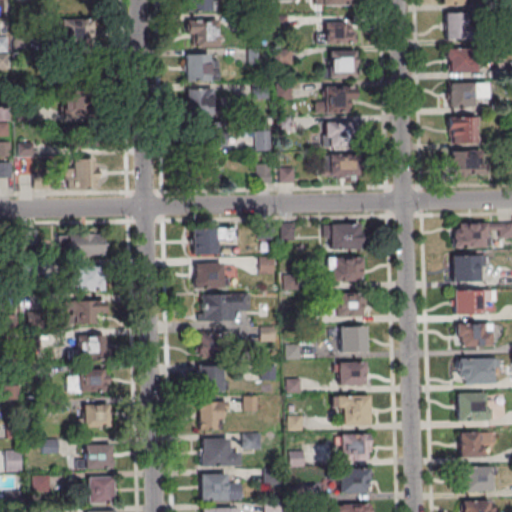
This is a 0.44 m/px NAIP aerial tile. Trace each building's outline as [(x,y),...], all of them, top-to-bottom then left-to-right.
[(443,13),(443,39),(469,39),(469,13),(443,13)] [(90,19),(59,19),(59,49),(90,49),(90,19)] [(185,41),(216,41),(216,21),(185,21),(185,41)] [(353,23),(320,23),(320,44),(353,44),(353,23)] [(446,72),(476,72),(476,48),(446,48),(446,72)] [(325,51),(325,78),(355,78),(355,51),(325,51)] [(184,80),(210,80),(210,53),(184,53),(184,80)] [(446,83),(446,107),(474,107),(474,98),(487,98),(487,83),(446,83)] [(322,87),(322,103),(314,103),(314,112),(350,112),(350,87),(322,87)] [(211,89),(185,89),(185,115),(211,115),(211,89)] [(90,102),(70,93),(62,110),(82,119),(90,102)] [(474,118),(447,118),(447,143),(474,143),(474,118)] [(348,146),(348,123),(322,123),(322,146),(348,146)] [(191,146),(221,146),(221,128),(191,128),(191,146)] [(253,150),(268,150),(268,130),(253,130),(253,150)] [(449,150),(449,176),(479,176),(479,150),(449,150)] [(325,154),(325,177),(356,177),(356,154),(325,154)] [(188,182),(215,182),(215,156),(188,156),(188,182)] [(87,188),(87,159),(70,159),(70,169),(62,169),(62,188),(87,188)] [(0,177),(10,177),(10,161),(0,161),(0,177)] [(254,164),(254,183),(270,183),(270,164),(254,164)] [(278,182),(292,182),(292,167),(278,167),(278,182)] [(511,237),(511,222),(491,222),(491,237),(511,237)] [(485,223),(451,223),(451,247),(485,247),(485,223)] [(360,249),(360,224),(322,224),(322,242),(329,242),(329,249),(360,249)] [(190,228),(190,254),(216,254),(215,240),(230,240),(230,228),(190,228)] [(103,233),(59,233),(59,254),(103,254),(103,233)] [(449,281),(479,281),(479,255),(449,255),(449,281)] [(257,273),(271,273),(271,256),(257,256),(257,273)] [(361,280),(361,257),(331,257),(331,280),(361,280)] [(192,287),(221,287),(221,263),(192,263),(192,287)] [(102,289),(101,265),(65,266),(65,290),(102,289)] [(451,315),(480,315),(480,301),(493,301),(493,290),(451,290),(451,315)] [(247,293),(197,293),(197,321),(234,321),(234,309),(247,309),(247,293)] [(334,317),(361,317),(361,296),(334,296),(334,317)] [(62,299),(62,324),(103,324),(103,299),(62,299)] [(454,346),(489,346),(489,323),(454,323),(454,346)] [(364,352),(364,325),(337,325),(337,352),(364,352)] [(227,356),(227,333),(195,333),(195,356),(227,356)] [(494,358),(454,358),(454,383),(494,383),(494,358)] [(365,361),(336,361),(336,385),(365,385),(365,361)] [(196,390),(226,390),(226,366),(196,366),(196,390)] [(101,391),(101,369),(65,369),(65,391),(101,391)] [(454,420),(488,420),(488,392),(454,392),(454,420)] [(340,424),(369,424),(369,395),(330,395),(330,409),(340,409),(340,424)] [(196,429),(216,429),(216,419),(225,419),(225,401),(196,401),(196,429)] [(81,426),(106,426),(106,404),(81,404),(81,426)] [(487,457),(487,431),(457,431),(457,457),(487,457)] [(367,460),(367,433),(337,433),(337,460),(367,460)] [(198,438),(198,466),(238,466),(238,452),(228,452),(228,438),(198,438)] [(83,444),(83,457),(75,457),(75,468),(111,468),(111,444),(83,444)] [(4,472),(19,472),(19,450),(4,450),(4,472)] [(461,490),(490,490),(490,466),(461,466),(461,490)] [(368,469),(337,469),(337,493),(368,493),(368,469)] [(199,499),(240,499),(240,482),(227,482),(227,474),(199,474),(199,499)] [(86,476),(86,502),(111,502),(111,476),(86,476)] [(460,500),(459,511),(490,511),(490,500),(460,500)] [(369,511),(369,503),(339,503),(338,511),(369,511)]
